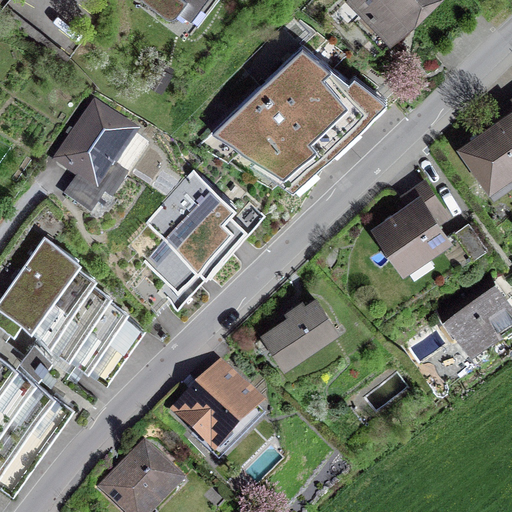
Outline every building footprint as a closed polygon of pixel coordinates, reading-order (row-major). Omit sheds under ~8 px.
[(196,9),(202,0),(144,0),(166,17),(169,17),(171,17),(173,17),(175,16),(186,1),(196,9)] [(424,0),(353,0),(388,36),(424,0)] [(301,44),(213,133),(286,174),(366,95),(301,44)] [(511,108),(511,113),(464,148),(491,185),(511,169),(511,101),(509,104),(511,108)] [(134,134),(95,107),(59,160),(80,175),(67,194),(91,211),(105,191),(112,196),(126,176),(111,166),(134,134)] [(177,292),(171,299),(178,305),(249,229),(230,211),(236,205),(195,167),(145,221),(165,239),(144,261),(153,269),(177,292)] [(444,209),(426,183),(413,192),(419,201),(378,229),(389,246),(397,241),(411,261),(446,237),(432,217),(444,209)] [(469,225),(456,235),(474,260),(488,249),(469,225)] [(126,312),(107,299),(110,296),(91,283),(95,277),(76,264),(79,260),(44,235),(0,299),(0,309),(9,316),(29,329),(47,342),(70,357),(88,369),(126,312)] [(171,299),(177,292),(153,269),(140,281),(164,305),(171,299)] [(511,316),(511,311),(488,278),(444,310),(470,347),(511,316)] [(152,317),(164,305),(140,281),(128,293),(152,317)] [(334,328),(315,300),(305,307),(302,302),(288,312),(291,316),(265,333),(284,361),(334,328)] [(34,342),(21,360),(39,373),(52,355),(34,342)] [(0,471),(54,395),(38,384),(19,370),(0,357),(0,471)] [(246,381),(227,362),(179,410),(213,445),(226,432),(228,434),(257,406),(239,388),(246,381)] [(180,482),(144,447),(104,488),(128,511),(145,511),(150,508),(152,510),(180,482)]
